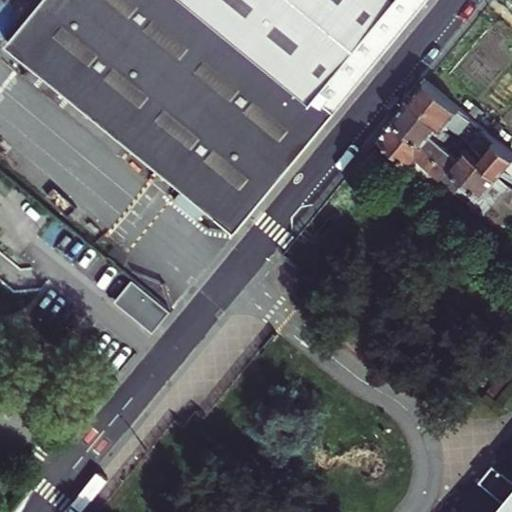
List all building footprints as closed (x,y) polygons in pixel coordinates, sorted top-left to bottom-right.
[(85,108),(235,232),(427,0),(43,0),(7,44),(85,108)] [(428,80),(412,99),(445,128),(448,124),(461,109),(428,80)] [(501,176),(479,158),(469,148),(461,157),(444,142),(451,133),(445,128),(412,99),(395,119),(483,196),(501,176)] [(459,133),(472,119),(461,109),(448,124),(459,133)] [(483,196),(395,119),(387,129),(379,138),(438,190),(446,180),(485,214),(482,218),(496,231),(508,218),(494,205),(483,196)] [(486,128),(495,136),(504,127),(495,119),(486,128)] [(496,139),(485,130),(469,148),(479,158),(496,139)] [(511,152),(496,139),(479,158),(501,176),(505,171),(511,177),(511,152)] [(501,176),(483,196),(494,205),(511,185),(501,176)] [(508,218),(509,218),(511,214),(511,185),(494,205),(508,218)] [(170,310),(131,279),(128,282),(114,300),(152,332),(170,310)] [(424,339),(438,351),(458,327),(443,315),(424,339)] [(487,392),(494,398),(511,377),(511,371),(508,368),(487,392)] [(511,511),(511,474),(496,492),(506,501),(496,511),(511,511)]
